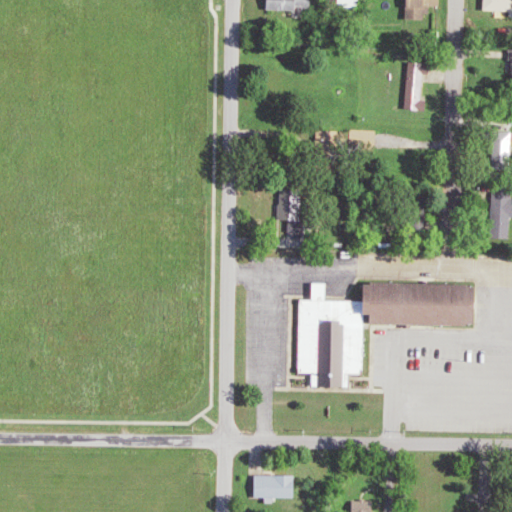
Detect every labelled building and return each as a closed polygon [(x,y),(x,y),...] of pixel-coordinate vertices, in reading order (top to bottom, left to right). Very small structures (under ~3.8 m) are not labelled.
[(306,12),(306,10),(316,10),(316,0),(271,0),(271,11),(306,12)] [(445,0),(412,0),(412,20),(432,21),(432,6),(445,7),(445,0)] [(511,11),(511,0),(489,0),(489,11),(511,11)] [(409,110),(431,111),(432,100),(428,100),(429,63),(411,62),(409,110)] [(308,234),(309,190),(288,189),(286,247),(305,248),(305,242),(292,241),(293,234),(308,234)] [(511,191),(500,190),(498,234),(511,234),(511,191)] [(371,324),(487,327),(488,286),(368,282),(367,301),(334,300),(334,284),(320,283),(320,300),(306,300),(304,373),(319,374),(319,387),(355,388),(355,374),(370,375),(371,324)] [(300,499),(301,476),(258,475),(258,498),(300,499)] [(355,511),(379,511),(379,502),(356,502),(355,511)]
